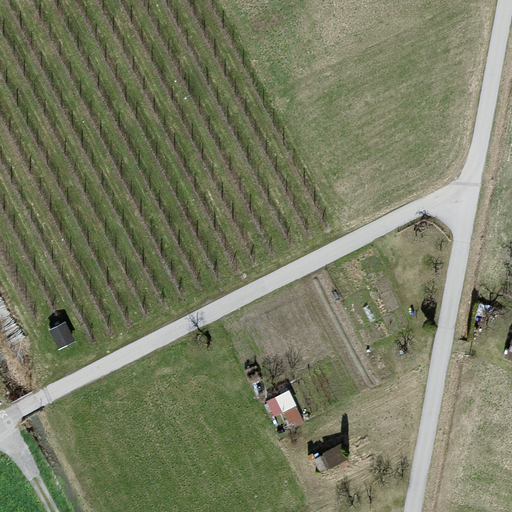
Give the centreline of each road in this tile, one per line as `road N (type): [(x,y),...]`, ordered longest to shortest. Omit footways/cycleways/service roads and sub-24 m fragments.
road 1 (residential): [(0,422),(464,188)]
road 2 (residential): [(414,511),(464,188)]
road 3 (residential): [(464,188),(500,0)]
